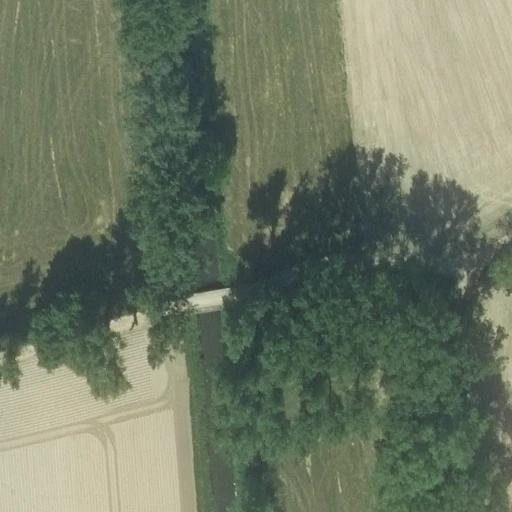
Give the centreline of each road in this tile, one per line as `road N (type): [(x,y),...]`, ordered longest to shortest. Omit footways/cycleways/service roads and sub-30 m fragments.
road 1 (track): [(240,294),(0,355)]
road 2 (track): [(458,265),(350,258),(240,294)]
